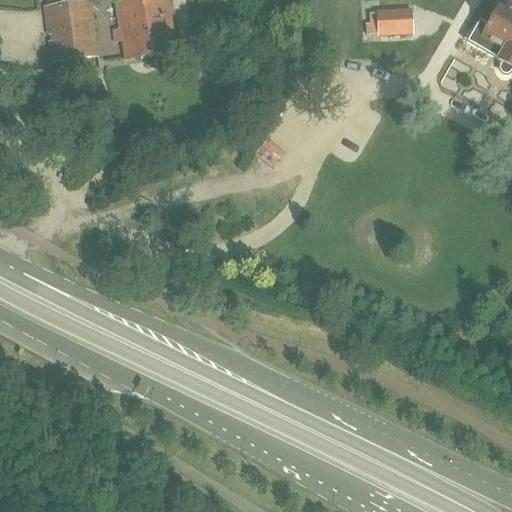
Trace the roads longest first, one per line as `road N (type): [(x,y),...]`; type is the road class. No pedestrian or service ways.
road 1 (track): [(511,151),(485,126),(421,95),(353,83),(313,155),(110,218),(68,214),(0,260)]
road 2 (primary): [(511,496),(0,263)]
road 3 (primary): [(0,313),(372,511)]
road 4 (track): [(0,135),(26,137),(68,214),(172,255),(227,252),(263,235),(291,212),(313,155)]
